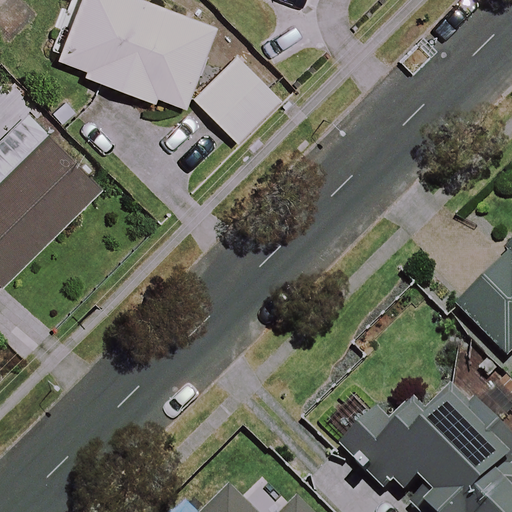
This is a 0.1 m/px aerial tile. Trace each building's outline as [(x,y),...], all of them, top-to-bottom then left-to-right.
[(213,31),(133,0),(74,0),(48,68),(179,119),(213,31)] [(277,104),(232,59),(188,103),(234,148),(277,104)] [(0,291),(1,292),(104,197),(29,116),(0,142),(0,291)] [(511,255),(456,308),(502,357),(511,347),(511,255)] [(392,508),(415,484),(428,496),(418,506),(424,511),(511,511),(511,403),(460,353),(395,420),(380,405),(335,452),(392,508)] [(283,511),(260,511),(234,485),(206,511),(309,511),(297,499),(283,511)]
